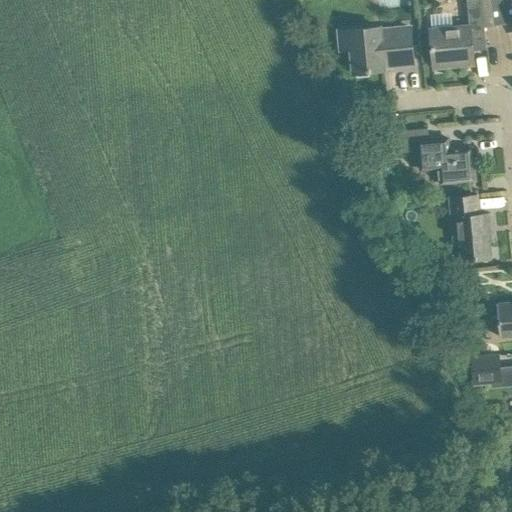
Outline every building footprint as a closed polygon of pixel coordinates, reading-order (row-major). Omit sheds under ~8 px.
[(466,0),(469,26),(431,30),(432,46),(434,66),(474,62),(473,50),(487,49),(482,0),(466,0)] [(511,0),(489,0),(491,5),(493,25),(511,22),(511,0)] [(341,50),(352,49),(354,71),(384,68),(384,65),(414,62),(410,25),(381,28),(381,26),(350,29),(350,30),(339,31),(341,50)] [(429,139),(428,127),(394,131),(396,152),(420,150),(421,168),(441,166),(442,181),(462,179),(462,182),(476,181),(475,167),(473,167),(471,147),(449,149),(448,137),(429,139)] [(479,214),(477,195),(451,197),(453,218),(459,217),(463,259),(489,256),(488,240),(494,239),(491,213),(479,214)] [(511,300),(497,302),(500,336),(511,335),(511,300)] [(501,379),(498,354),(472,357),(474,382),(501,379)]
